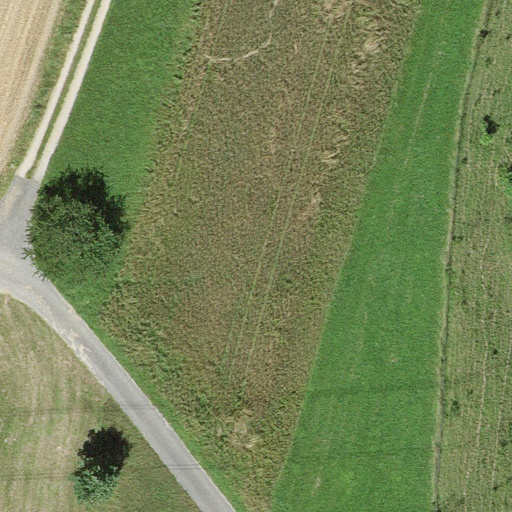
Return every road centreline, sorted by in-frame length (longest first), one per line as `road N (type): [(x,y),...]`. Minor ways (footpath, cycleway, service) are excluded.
road 1 (track): [(220,511),(54,307),(5,266)]
road 2 (track): [(5,266),(100,0)]
